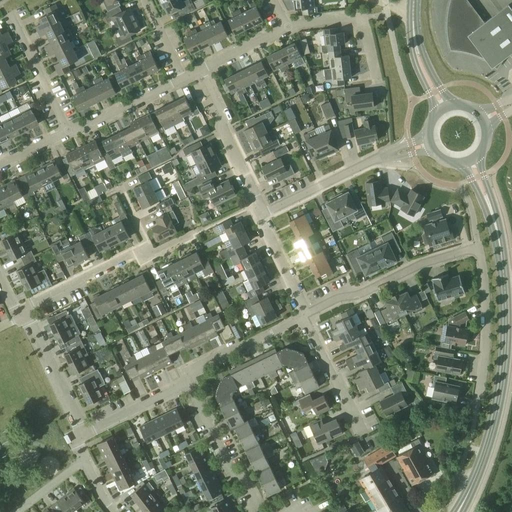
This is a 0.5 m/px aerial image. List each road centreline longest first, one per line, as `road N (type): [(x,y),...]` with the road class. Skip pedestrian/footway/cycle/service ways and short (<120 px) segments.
road 1 (secondary): [(457,511),(486,450),(505,349),(498,236),(471,163)]
road 2 (residential): [(305,315),(478,249),(486,331),(477,403)]
road 3 (residential): [(259,216),(428,142)]
road 4 (residential): [(259,216),(200,70)]
road 5 (residential): [(259,511),(188,382)]
road 6 (residential): [(21,314),(149,250)]
road 7 (residential): [(188,382),(195,369),(305,315)]
road 8 (residential): [(82,434),(21,314)]
road 9 (residential): [(68,132),(10,15)]
road 10 (residential): [(359,430),(305,315)]
road 11 (residential): [(68,132),(183,78)]
